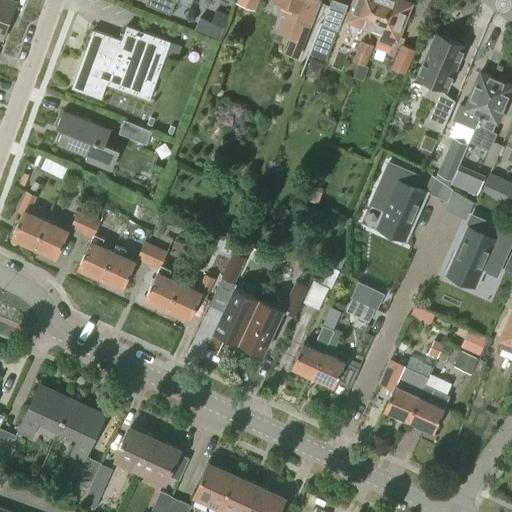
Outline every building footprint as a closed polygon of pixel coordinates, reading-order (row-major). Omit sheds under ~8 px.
[(0,0),(0,38),(3,40),(16,1),(11,0),(0,0)] [(175,0),(147,0),(146,4),(170,14),(175,0)] [(255,10),(259,0),(236,0),(236,2),(255,10)] [(314,0),(275,0),(286,5),(282,15),(289,18),(283,31),(291,35),(284,51),(294,56),(318,2),(314,0)] [(326,60),(348,4),(336,0),(332,0),(323,23),(321,22),(309,53),(326,60)] [(374,28),(385,0),(358,0),(348,27),(348,30),(350,33),(352,34),(354,35),(357,35),(359,33),(361,32),(362,29),(364,25),(374,28)] [(398,38),(410,5),(397,0),(385,0),(374,28),(382,32),(379,40),(393,45),(396,37),(398,38)] [(212,23),(201,19),(196,30),(218,39),(227,17),(216,12),(212,23)] [(171,42),(127,26),(122,41),(92,30),(71,87),(102,99),(107,84),(150,99),(171,42)] [(458,65),(467,46),(437,33),(418,78),(431,83),(425,98),(434,102),(425,124),(443,132),(456,103),(443,97),(447,90),(455,72),(455,73),(456,71),(454,71),(456,65),(458,65)] [(369,56),(374,44),(361,39),(356,51),(369,56)] [(406,73),(416,49),(401,43),(391,67),(406,73)] [(365,66),(369,56),(356,51),(352,61),(365,66)] [(460,103),(454,118),(477,128),(478,126),(498,79),(495,78),(493,75),(489,73),(486,74),(482,72),(467,106),(460,103)] [(477,128),(470,144),(482,149),(489,152),(496,134),(493,133),(498,122),(499,123),(511,91),(511,85),(510,85),(509,82),(504,80),(501,81),(498,79),(478,126),(477,128)] [(64,109),(57,126),(63,129),(57,142),(90,156),(88,160),(95,163),(105,167),(113,148),(104,144),(111,128),(64,109)] [(146,143),(152,130),(124,119),(119,132),(146,143)] [(427,136),(422,147),(431,151),(436,140),(427,136)] [(454,139),(439,173),(453,179),(457,171),(460,164),(468,144),(454,139)] [(227,170),(232,160),(214,152),(210,161),(227,170)] [(62,178),(68,166),(45,156),(40,168),(62,178)] [(417,219),(414,218),(426,191),(411,185),(418,171),(388,157),(375,187),(390,194),(375,226),(382,229),(381,231),(398,238),(399,236),(405,239),(407,235),(409,236),(417,219)] [(29,175),(23,172),(17,187),(23,190),(29,175)] [(433,176),(426,191),(449,201),(454,190),(433,176)] [(511,184),(505,181),(497,198),(510,206),(511,202),(511,184)] [(313,184),(306,199),(317,204),(323,188),(313,184)] [(35,248),(47,221),(28,212),(36,196),(27,192),(18,212),(23,214),(12,237),(35,248)] [(304,217),(318,223),(323,211),(309,205),(304,217)] [(82,232),(90,215),(79,209),(70,227),(82,232)] [(93,237),(101,220),(90,215),(82,232),(93,237)] [(254,232),(259,220),(251,216),(246,229),(254,232)] [(454,251),(447,268),(449,269),(447,274),(453,276),(452,279),(468,286),(469,284),(475,286),(482,270),(488,257),(502,263),(511,241),(511,231),(486,220),(481,232),(468,226),(461,242),(456,252),(454,251)] [(57,258),(69,232),(47,221),(35,248),(57,258)] [(148,263),(157,245),(145,240),(137,258),(148,263)] [(101,278),(114,252),(91,241),(78,268),(101,278)] [(159,268),(168,250),(157,245),(148,263),(159,268)] [(124,289),(136,262),(114,252),(101,278),(124,289)] [(235,283),(247,257),(235,252),(223,277),(235,283)] [(333,285),(339,270),(328,265),(321,280),(333,285)] [(146,299),(168,310),(181,283),(158,273),(146,299)] [(181,283),(168,310),(191,320),(202,297),(206,299),(215,279),(206,275),(198,291),(181,283)] [(318,308),(328,286),(313,279),(303,301),(318,308)] [(260,299),(240,343),(264,354),(284,310),(296,316),(309,286),(298,281),(288,302),(276,296),(272,305),(271,304),(260,299)] [(375,306),(382,293),(357,281),(351,295),(375,306)] [(240,343),(260,299),(236,288),(216,332),(240,343)] [(368,322),(375,309),(352,298),(346,311),(368,322)] [(511,318),(502,340),(511,343),(511,318)] [(313,377),(335,330),(323,324),(312,348),(304,344),(294,368),(313,377)] [(486,337),(468,329),(460,346),(479,354),(486,337)] [(351,387),(359,369),(331,356),(341,332),(335,330),(313,377),(335,386),(337,381),(351,387)] [(438,357),(444,344),(437,341),(431,354),(438,357)] [(446,361),(452,348),(444,344),(438,357),(446,361)] [(472,374),(479,359),(459,349),(454,360),(456,361),(454,365),(472,374)] [(409,421),(425,385),(424,385),(427,378),(405,367),(391,360),(380,384),(393,390),(384,410),(409,421)] [(434,432),(445,408),(444,408),(449,396),(425,385),(409,421),(434,432)] [(59,429),(72,401),(40,386),(20,430),(33,436),(40,420),(59,429)] [(82,502),(101,463),(87,457),(105,416),(72,401),(59,429),(80,439),(72,454),(87,461),(71,497),(82,502)] [(14,439),(16,434),(0,426),(0,456),(9,436),(14,439)] [(142,471),(156,439),(131,428),(117,460),(142,471)] [(167,483),(181,451),(156,439),(142,471),(167,483)] [(82,502),(96,508),(114,469),(101,463),(82,502)] [(220,508),(235,476),(210,465),(195,497),(220,508)] [(228,511),(249,511),(261,487),(235,476),(220,508),(228,511)] [(280,511),(286,499),(261,487),(249,511),(280,511)] [(174,511),(180,499),(160,490),(150,511),(174,511)] [(188,511),(192,504),(180,499),(174,511),(188,511)]
